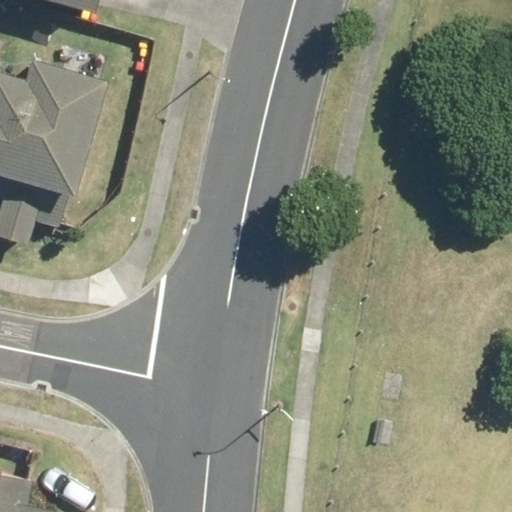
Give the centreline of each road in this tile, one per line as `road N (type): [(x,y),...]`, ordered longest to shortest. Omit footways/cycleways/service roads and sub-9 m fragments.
road 1 (residential): [(218,393),(241,238),(292,0)]
road 2 (residential): [(218,393),(0,347)]
